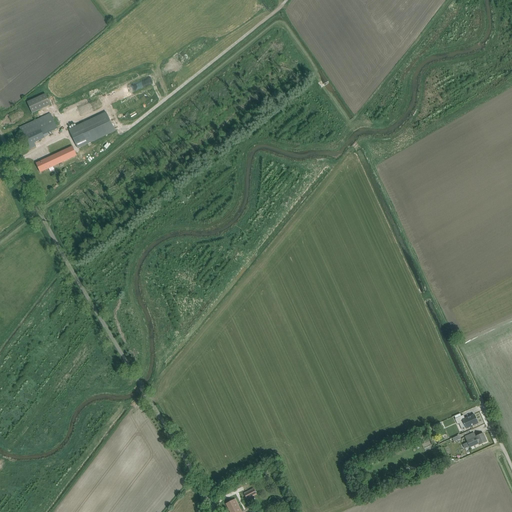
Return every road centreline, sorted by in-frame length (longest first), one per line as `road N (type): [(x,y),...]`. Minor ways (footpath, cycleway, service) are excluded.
road 1 (unclassified): [(213,511),(0,136)]
road 2 (track): [(111,113),(120,132),(134,124),(287,0)]
road 3 (track): [(52,511),(146,392)]
